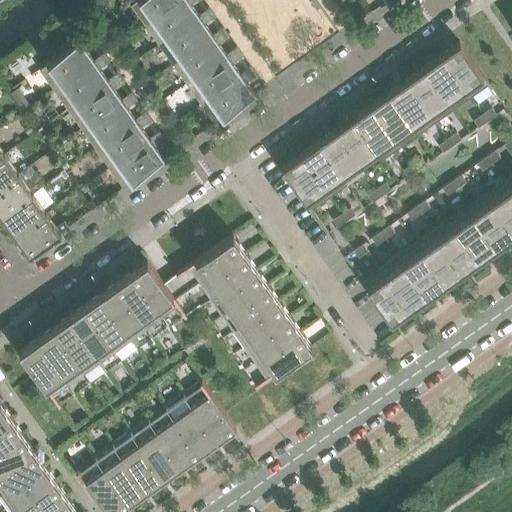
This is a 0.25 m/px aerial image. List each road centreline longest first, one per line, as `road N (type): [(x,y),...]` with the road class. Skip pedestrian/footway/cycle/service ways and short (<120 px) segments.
road 1 (tertiary): [(220,511),(511,305)]
road 2 (residential): [(14,306),(232,151)]
road 3 (residential): [(232,151),(445,0)]
road 4 (residential): [(232,151),(373,352)]
